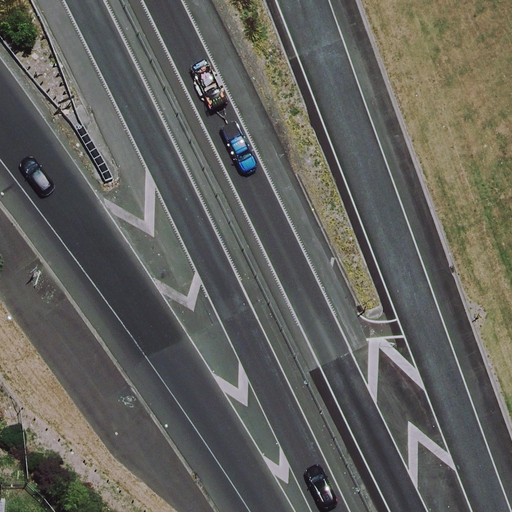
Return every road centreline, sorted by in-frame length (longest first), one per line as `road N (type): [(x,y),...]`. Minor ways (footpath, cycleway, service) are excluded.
road 1 (motorway): [(159,0),(411,511)]
road 2 (motorway): [(332,511),(87,0)]
road 3 (trunk): [(305,0),(495,511)]
road 4 (trunk): [(271,511),(97,240),(0,106)]
